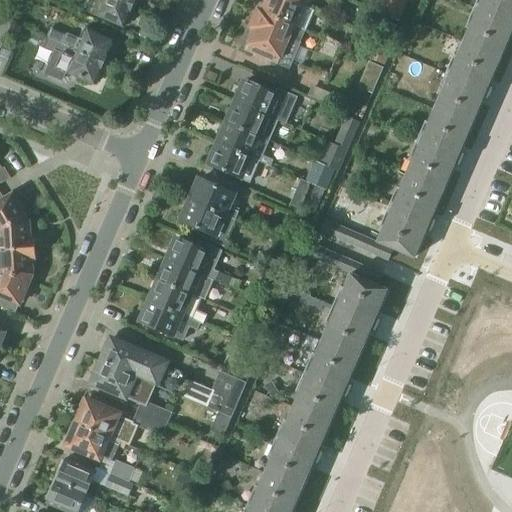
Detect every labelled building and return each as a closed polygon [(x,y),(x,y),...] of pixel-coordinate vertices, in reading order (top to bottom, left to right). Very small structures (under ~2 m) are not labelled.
[(89,0),(85,9),(96,14),(125,27),(135,5),(123,0),(89,0)] [(286,0),(268,0),(263,13),(295,28),(305,32),(315,11),(304,6),(304,7),(286,0)] [(383,0),(378,14),(399,23),(408,0),(383,0)] [(511,0),(480,0),(468,30),(470,31),(464,45),(501,60),(511,34),(511,0)] [(256,30),(249,47),(291,66),(301,43),(300,42),(305,32),(295,28),(263,13),(258,11),(251,28),(256,30)] [(0,49),(11,25),(0,20),(0,49)] [(389,44),(397,27),(382,21),(374,38),(389,44)] [(46,39),(50,40),(104,64),(114,42),(85,29),(80,40),(67,35),(66,36),(51,29),(46,39)] [(104,64),(50,40),(47,48),(54,51),(44,75),(62,83),(66,73),(95,85),(104,64)] [(439,96),(442,97),(435,111),(472,127),(484,99),(488,101),(493,90),(489,88),(501,60),(464,45),(458,59),(456,58),(439,96)] [(384,65),(389,54),(372,46),(367,58),(384,65)] [(369,63),(358,89),(372,95),(383,69),(369,63)] [(246,83),(236,105),(266,118),(277,123),(285,126),(297,99),(276,90),(274,95),(246,83)] [(329,93),(311,87),(307,97),(325,104),(329,93)] [(340,111),(360,122),(366,110),(346,99),(340,111)] [(236,105),(227,125),(258,138),(268,143),(277,123),(266,118),(236,105)] [(411,162),(413,163),(407,178),(443,193),(455,165),(460,168),(465,156),(461,154),(472,127),(435,111),(430,124),(428,123),(411,162)] [(227,125),(218,146),(259,164),(259,163),(270,167),(273,161),(263,156),(268,143),(258,138),(227,125)] [(324,154),(343,162),(347,153),(342,150),(328,145),(324,154)] [(218,146),(209,167),(239,180),(249,184),(259,164),(218,146)] [(318,164),(313,177),(329,184),(334,171),(318,164)] [(379,244),(386,247),(394,251),(415,259),(427,231),(432,233),(437,222),(432,220),(443,193),(407,178),(401,191),(399,190),(382,227),(385,228),(378,243),(378,244),(379,244)] [(301,179),(289,205),(314,215),(325,190),(301,179)] [(238,212),(229,208),(235,196),(202,181),(192,203),(234,221),(238,212)] [(0,230),(0,231),(24,216),(12,196),(5,201),(0,192),(0,230)] [(226,241),(234,221),(192,203),(182,223),(212,237),(210,241),(228,249),(231,243),(226,241)] [(283,228),(304,236),(309,222),(288,214),(283,228)] [(0,231),(0,230),(0,250),(36,248),(35,232),(30,233),(29,224),(24,216),(0,231)] [(328,235),(333,224),(326,221),(321,232),(328,235)] [(336,239),(341,227),(333,224),(328,235),(336,239)] [(344,242),(349,230),(341,227),(336,239),(344,242)] [(351,245),(356,234),(349,230),(344,242),(351,245)] [(359,248),(364,237),(356,234),(351,245),(359,248)] [(366,252),(371,240),(364,237),(359,248),(366,252)] [(178,239),(168,261),(199,275),(209,279),(227,287),(231,278),(214,271),(222,252),(198,242),(196,247),(178,239)] [(378,243),(371,240),(366,252),(374,255),(379,244),(378,244),(378,243)] [(382,258),(386,247),(379,244),(374,255),(382,258)] [(316,245),(311,257),(319,261),(324,249),(316,245)] [(394,251),(386,247),(382,258),(389,262),(394,251)] [(36,248),(0,250),(0,271),(4,271),(30,282),(33,275),(32,265),(37,265),(36,248)] [(326,264),(332,252),(324,249),(319,261),(326,264)] [(268,263),(286,271),(291,258),(273,250),(268,263)] [(334,267),(339,255),(332,252),(326,264),(334,267)] [(342,271),(347,258),(339,255),(334,267),(342,271)] [(349,274),(355,262),(347,258),(342,271),(349,274)] [(168,261),(159,283),(189,296),(199,275),(168,261)] [(349,274),(352,275),(357,277),(362,265),(355,262),(349,274)] [(357,277),(364,281),(370,268),(362,265),(357,277)] [(364,281),(372,284),(377,272),(370,268),(364,281)] [(0,300),(2,296),(21,304),(30,282),(4,271),(0,271),(0,300)] [(372,284),(379,287),(385,275),(377,272),(372,284)] [(326,326),(329,327),(322,343),(360,359),(373,330),(376,331),(381,320),(378,319),(389,291),(379,287),(372,284),(364,281),(357,277),(352,275),(346,289),(343,287),(326,326)] [(159,283),(150,303),(199,325),(203,326),(207,316),(196,311),(200,301),(189,296),(159,283)] [(304,293),(301,302),(328,312),(332,303),(304,293)] [(150,303),(141,323),(172,336),(183,341),(189,326),(197,330),(199,325),(150,303)] [(0,346),(1,347),(9,330),(0,325),(0,346)] [(260,351),(267,336),(242,325),(235,340),(260,351)] [(107,343),(99,361),(147,382),(156,386),(231,419),(247,383),(220,371),(211,391),(166,370),(169,364),(146,353),(146,354),(116,341),(107,343)] [(298,392),(301,393),(294,409),(331,425),(343,398),(347,399),(352,388),(348,386),(360,359),(322,343),(317,355),(315,353),(298,392)] [(224,364),(244,373),(252,355),(232,346),(224,364)] [(97,376),(93,384),(127,399),(128,396),(139,401),(141,402),(142,401),(149,404),(156,386),(147,382),(99,361),(93,374),(97,376)] [(87,400),(77,424),(110,438),(118,442),(130,447),(138,427),(132,425),(133,422),(127,420),(119,417),(120,414),(87,400)] [(141,402),(137,413),(167,427),(172,413),(149,404),(142,401),(141,402)] [(269,457),(272,459),(266,475),(303,491),(316,462),(319,464),(324,452),(320,451),(331,425),(294,409),(289,421),(286,419),(269,457)] [(133,422),(132,425),(138,427),(162,437),(167,427),(137,413),(133,422)] [(77,424),(68,446),(100,460),(110,438),(77,424)] [(54,480),(87,494),(92,482),(129,498),(135,484),(129,482),(130,482),(110,473),(110,474),(96,468),(95,472),(66,460),(61,469),(59,468),(54,480)] [(135,469),(116,460),(110,473),(130,482),(135,469)] [(245,511),(293,511),(303,491),(266,475),(261,486),(258,485),(245,511)] [(49,492),(52,494),(48,504),(69,511),(79,511),(87,494),(54,480),(49,492)]
